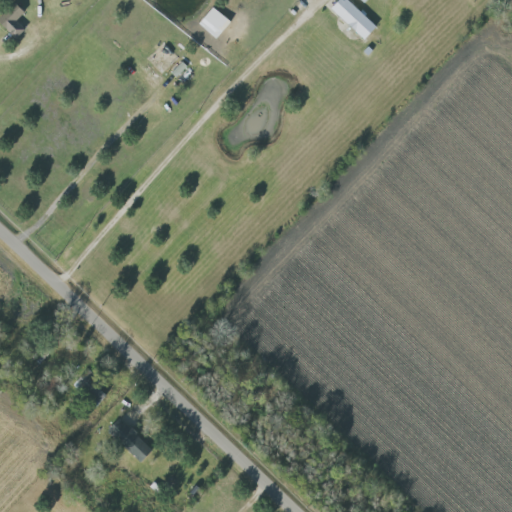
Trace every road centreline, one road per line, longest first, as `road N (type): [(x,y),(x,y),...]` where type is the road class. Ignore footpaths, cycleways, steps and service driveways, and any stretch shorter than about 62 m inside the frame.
road 1 (residential): [(302,511),(0,223)]
road 2 (residential): [(233,446),(363,325)]
